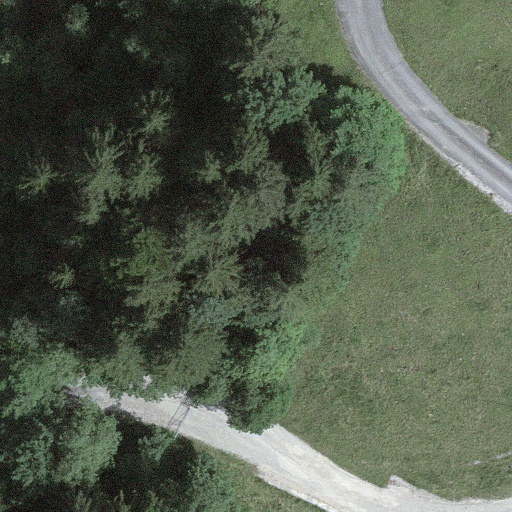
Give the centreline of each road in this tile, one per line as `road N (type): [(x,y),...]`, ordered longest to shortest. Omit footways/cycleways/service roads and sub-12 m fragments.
road 1 (track): [(0,404),(68,392),(144,401),(392,511)]
road 2 (track): [(511,185),(404,89),(372,37),(362,0)]
